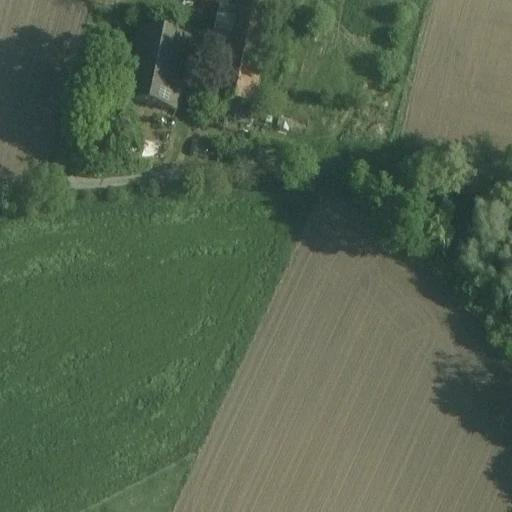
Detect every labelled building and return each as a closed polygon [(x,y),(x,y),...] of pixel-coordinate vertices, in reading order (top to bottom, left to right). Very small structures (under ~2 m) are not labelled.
[(238,0),(240,0),(271,6),(272,0),(189,0),(189,3),(221,9),(236,11),(238,0)] [(225,68),(218,100),(223,101),(251,106),(271,6),(240,0),(238,0),(236,11),(225,68)] [(225,68),(236,11),(221,9),(209,64),(225,68)] [(188,42),(141,33),(127,102),(174,111),(188,42)] [(251,106),(223,101),(221,110),(249,115),(251,106)]
